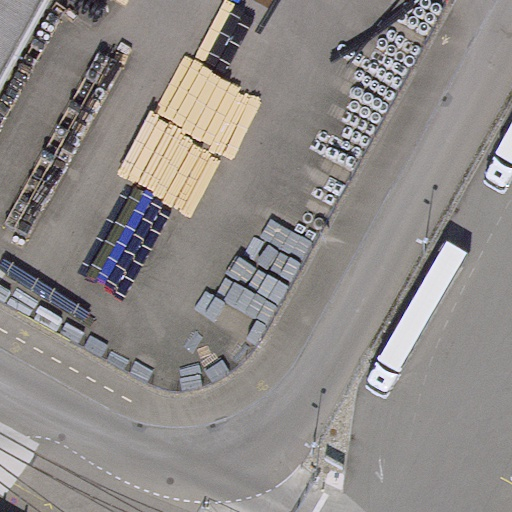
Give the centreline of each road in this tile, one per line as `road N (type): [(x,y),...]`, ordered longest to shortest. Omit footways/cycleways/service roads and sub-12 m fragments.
road 1 (residential): [(233,461),(311,397),(511,38)]
road 2 (residential): [(0,381),(130,448),(233,461)]
